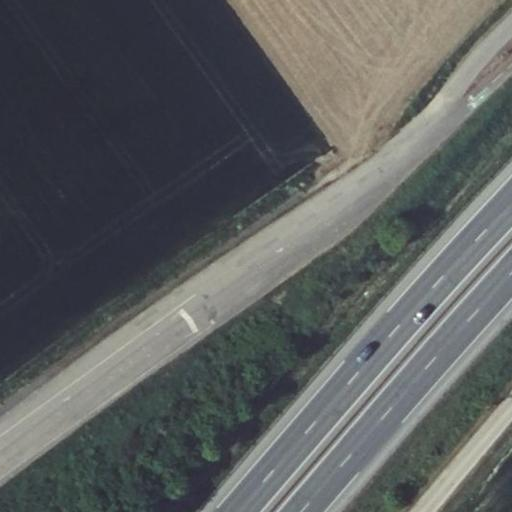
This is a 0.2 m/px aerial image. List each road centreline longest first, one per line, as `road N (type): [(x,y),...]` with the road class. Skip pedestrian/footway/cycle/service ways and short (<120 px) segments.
road 1 (unclassified): [(0,459),(345,196)]
road 2 (trunk): [(511,202),(239,511)]
road 3 (trunk): [(303,511),(511,276)]
